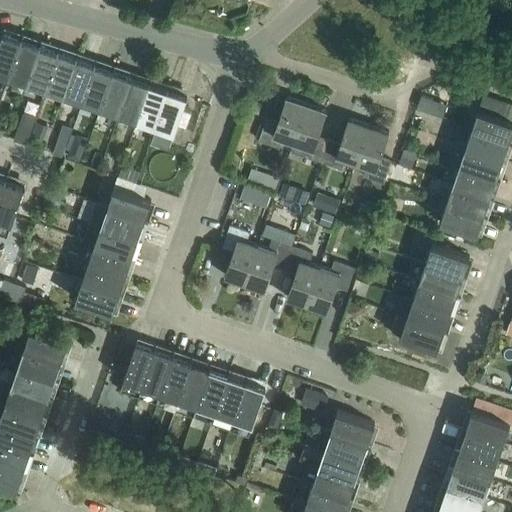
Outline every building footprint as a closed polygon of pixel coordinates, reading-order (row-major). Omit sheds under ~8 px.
[(0,71),(10,75),(23,37),(5,30),(4,31),(0,29),(0,71)] [(28,81),(42,43),(23,37),(10,75),(28,81)] [(60,49),(42,43),(28,81),(47,87),(60,49)] [(78,55),(60,49),(47,87),(65,93),(78,55)] [(97,62),(78,55),(65,93),(83,100),(97,62)] [(83,100),(102,106),(115,68),(97,62),(83,100)] [(133,74),(115,68),(102,106),(120,112),(133,74)] [(151,80),(133,74),(120,112),(138,118),(151,80)] [(170,87),(151,80),(138,118),(157,125),(170,87)] [(189,93),(170,87),(157,125),(175,131),(189,93)] [(293,141),(307,102),(287,96),(279,120),(268,116),(260,139),(280,147),(283,138),(293,141)] [(302,154),(322,161),(330,139),(318,135),(327,110),(307,102),(293,141),(305,145),(302,154)] [(472,127),(509,140),(511,132),(511,120),(478,109),(472,127)] [(37,116),(23,111),(14,138),(27,142),(37,116)] [(330,139),(322,161),(343,168),(346,159),(356,163),(370,124),(349,117),(341,142),(330,139)] [(41,137),(46,124),(37,121),(32,134),(41,137)] [(389,131),(370,124),(356,163),(366,166),(363,175),(384,182),(392,159),(381,155),(389,131)] [(465,146),(503,159),(509,140),(472,127),(465,146)] [(63,156),(67,145),(57,141),(53,153),(63,156)] [(497,177),(503,159),(465,146),(459,164),(497,177)] [(453,182),(490,195),(497,177),(459,164),(453,182)] [(275,191),(280,177),(268,173),(264,187),(275,191)] [(108,205),(146,219),(152,200),(131,193),(135,182),(118,176),(108,205)] [(26,184),(6,177),(0,195),(0,217),(13,222),(26,184)] [(446,201),(484,214),(490,195),(453,182),(446,201)] [(248,200),(252,187),(245,184),(240,197),(248,200)] [(341,199),(318,191),(314,203),(336,211),(341,199)] [(477,233),(484,214),(446,201),(440,220),(477,233)] [(91,221),(139,238),(146,219),(108,205),(97,202),(91,221)] [(299,218),(304,205),(296,202),(292,215),(299,218)] [(372,223),(376,212),(361,207),(357,218),(372,223)] [(84,240),(95,243),(133,256),(139,238),(91,221),(84,240)] [(245,281),(258,243),(248,239),(251,230),(231,223),(223,246),(234,250),(225,274),(245,281)] [(269,247),(258,243),(245,281),(265,288),(274,263),(285,267),(293,245),(273,238),(269,247)] [(89,261),(127,274),(133,256),(95,243),(89,261)] [(432,243),(426,262),(463,275),(470,256),(432,243)] [(293,245),(285,267),(296,271),(287,296),(308,303),(321,265),(310,261),(313,252),(293,245)] [(321,265),(308,303),(327,310),(336,285),(347,289),(355,266),(335,259),(331,268),(321,265)] [(120,293),(127,274),(89,261),(83,280),(120,293)] [(426,262),(419,280),(457,293),(463,275),(426,262)] [(26,285),(4,278),(0,290),(0,293),(21,300),(26,285)] [(114,311),(120,293),(83,280),(76,298),(114,311)] [(450,311),(457,293),(419,280),(413,298),(450,311)] [(353,298),(349,313),(365,317),(369,302),(353,298)] [(444,329),(450,311),(413,298),(407,316),(444,329)] [(444,329),(407,316),(399,314),(396,317),(392,328),(393,333),(437,349),(444,329)] [(31,327),(24,347),(62,359),(69,340),(31,327)] [(124,378),(143,385),(155,347),(137,341),(124,378)] [(24,347),(18,365),(56,378),(62,359),(24,347)] [(174,354),(155,347),(143,385),(161,391),(174,354)] [(192,360),(174,354),(161,391),(179,397),(192,360)] [(197,404),(210,366),(192,360),(179,397),(197,404)] [(12,383),(50,396),(56,378),(18,365),(12,383)] [(229,373),(210,366),(197,404),(216,410),(229,373)] [(234,416),(246,379),(229,373),(216,410),(234,416)] [(246,379),(234,416),(253,423),(266,386),(246,379)] [(43,414),(50,396),(12,383),(5,402),(43,414)] [(329,394),(307,386),(301,403),(323,411),(329,394)] [(0,420),(37,433),(43,414),(5,402),(0,416),(0,420)] [(338,409),(331,428),(369,441),(375,422),(338,409)] [(466,429),(504,442),(510,423),(473,410),(466,429)] [(0,440),(31,451),(37,433),(0,420),(0,440)] [(369,441),(331,428),(320,424),(314,443),(363,459),(369,441)] [(497,460),(504,442),(466,429),(460,447),(497,460)] [(0,460),(25,469),(31,451),(0,440),(0,460)] [(319,465),(356,478),(363,459),(314,443),(308,461),(319,465)] [(454,466),(491,478),(497,460),(460,447),(454,466)] [(25,469),(0,460),(0,481),(18,488),(25,469)] [(350,496),(356,478),(319,465),(312,483),(350,496)] [(447,484),(484,497),(491,478),(454,466),(447,484)] [(337,511),(344,511),(350,496),(312,483),(306,501),(337,511)] [(469,511),(479,511),(484,497),(447,484),(441,502),(469,511)] [(337,511),(306,501),(302,511),(337,511)] [(469,511),(441,502),(437,511),(469,511)]
